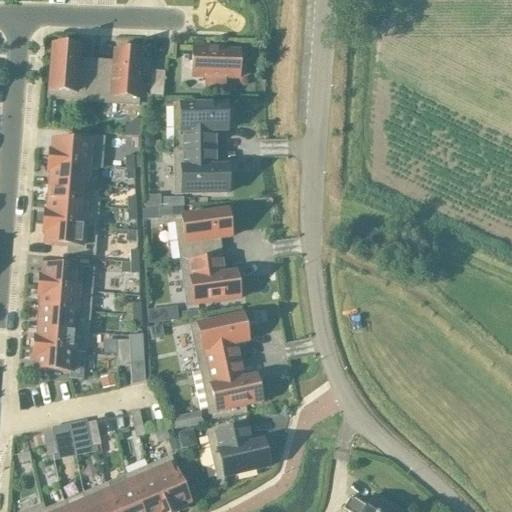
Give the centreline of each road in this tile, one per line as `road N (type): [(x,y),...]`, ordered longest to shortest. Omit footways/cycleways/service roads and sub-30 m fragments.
road 1 (unclassified): [(459,511),(354,415),(323,345),(309,209),(326,0)]
road 2 (residential): [(21,16),(5,198)]
road 3 (residential): [(21,16),(145,18)]
